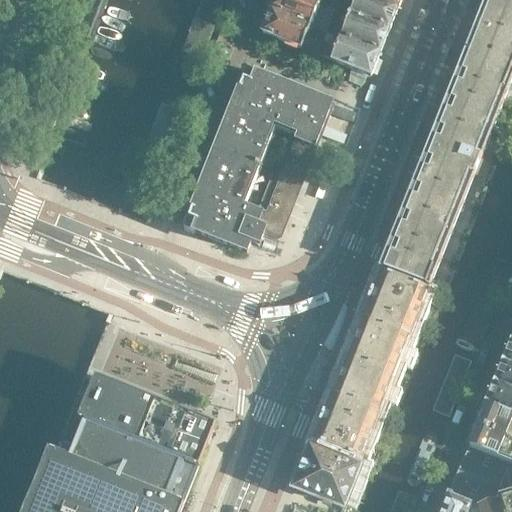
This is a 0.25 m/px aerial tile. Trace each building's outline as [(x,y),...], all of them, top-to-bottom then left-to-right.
[(224,0),(200,0),(176,63),(197,71),(224,0)] [(310,28),(319,5),(305,0),(276,0),(271,13),(310,28)] [(389,33),(398,11),(369,0),(355,0),(349,17),(389,33)] [(369,0),(398,11),(401,0),(369,0)] [(511,12),(511,0),(488,0),(487,3),(511,12)] [(511,77),(511,73),(511,12),(487,3),(479,23),(481,23),(476,34),(475,34),(465,59),(511,77)] [(307,35),(310,28),(271,13),(262,36),(315,57),(322,41),(307,35)] [(379,56),(389,33),(349,17),(340,40),(379,56)] [(370,79),(379,56),(340,40),(337,47),(322,41),(315,57),(370,79)] [(427,289),(511,77),(465,59),(432,141),(434,142),(432,155),(430,154),(428,158),(426,157),(381,271),(427,289)] [(270,119),(282,87),(256,77),(255,74),(248,72),(245,73),(242,80),(244,83),(234,106),(270,119)] [(293,133),(307,97),(282,87),(270,119),(273,126),(292,133),(293,133)] [(314,149),(331,107),(307,97),(293,133),(292,133),(289,139),(290,140),(314,149)] [(134,178),(154,186),(182,110),(162,103),(134,178)] [(273,126),(270,119),(234,106),(234,107),(231,108),(229,115),(230,118),(225,129),(266,145),(273,126)] [(257,166),(266,145),(225,129),(221,139),(219,140),(216,147),(217,150),(216,153),(260,169),(261,167),(257,166)] [(307,169),(314,149),(290,140),(287,150),(282,148),(278,158),(283,160),(307,169)] [(247,191),(256,170),(259,172),(260,169),(216,153),(216,154),(213,155),(210,162),(211,164),(207,176),(247,191)] [(302,180),(307,169),(283,160),(278,158),(275,164),(280,166),(278,171),(302,180)] [(294,200),(302,180),(278,171),(271,187),(266,186),(264,191),(269,192),(270,191),(294,200)] [(240,209),(247,191),(207,176),(203,186),(200,187),(198,194),(199,196),(197,200),(232,213),(233,213),(240,209)] [(286,221),(294,200),(270,191),(269,192),(264,191),(260,202),(265,204),(262,212),(286,221)] [(220,244),(232,213),(197,200),(189,221),(186,222),(184,229),(185,232),(192,235),(194,234),(220,244)] [(265,232),(256,229),(261,217),(260,217),(240,209),(233,213),(232,213),(220,244),(246,254),(251,243),(259,246),(264,236),(265,232)] [(279,238),(286,221),(262,212),(260,217),(261,217),(256,229),(265,232),(264,236),(275,240),(279,238)] [(511,217),(494,258),(509,265),(511,257),(511,217)] [(410,338),(428,291),(380,272),(362,319),(407,337),(410,338)] [(461,340),(480,348),(507,282),(487,274),(461,340)] [(403,348),(407,337),(362,319),(361,321),(364,322),(358,335),(355,343),(350,357),(349,357),(349,358),(392,376),(396,365),(404,368),(410,351),(403,348)] [(511,367),(511,342),(503,363),(511,367)] [(434,411),(451,418),(474,362),(456,355),(434,411)] [(388,386),(392,376),(349,358),(348,360),(343,374),(343,373),(340,381),(334,395),(334,396),(377,413),(381,403),(389,406),(395,389),(388,386)] [(511,391),(511,367),(503,363),(494,385),(511,391)] [(172,501),(169,499),(174,487),(176,486),(177,486),(179,484),(180,483),(180,482),(181,480),(181,479),(181,478),(180,476),(179,475),(184,462),(198,468),(215,426),(95,378),(78,420),(83,422),(68,459),(49,451),(24,511),(180,511),(183,505),(172,501)] [(511,416),(511,391),(494,385),(486,406),(511,416)] [(361,462),(380,414),(377,413),(334,396),(334,395),(332,394),(331,396),(332,397),(325,414),(324,414),(320,423),(321,423),(314,441),(313,443),(361,462)] [(511,416),(486,406),(468,448),(510,465),(511,465),(511,416)] [(413,461),(412,465),(412,469),(412,471),(413,472),(414,474),(415,475),(416,475),(417,476),(418,476),(420,475),(422,474),(423,473),(426,470),(428,466),(445,424),(430,418),(413,461)] [(497,501),(498,498),(510,465),(468,448),(448,497),(471,506),(476,505),(497,501)] [(344,509),(359,470),(310,451),(295,490),(344,509)] [(511,511),(511,465),(510,465),(498,498),(502,511),(511,511)] [(392,511),(413,511),(423,488),(404,480),(392,511)] [(468,511),(471,506),(448,497),(442,511),(468,511)] [(502,511),(498,498),(497,501),(476,505),(478,511),(502,511)]
